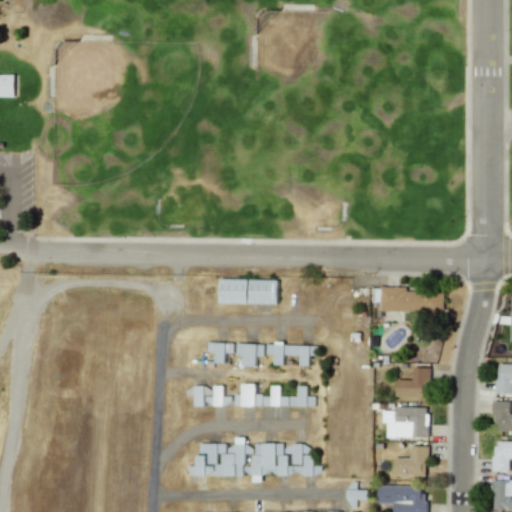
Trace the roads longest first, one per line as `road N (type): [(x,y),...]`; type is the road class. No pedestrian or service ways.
road 1 (residential): [(464,511),(468,371),(491,252),(490,0)]
road 2 (residential): [(29,250),(511,252)]
